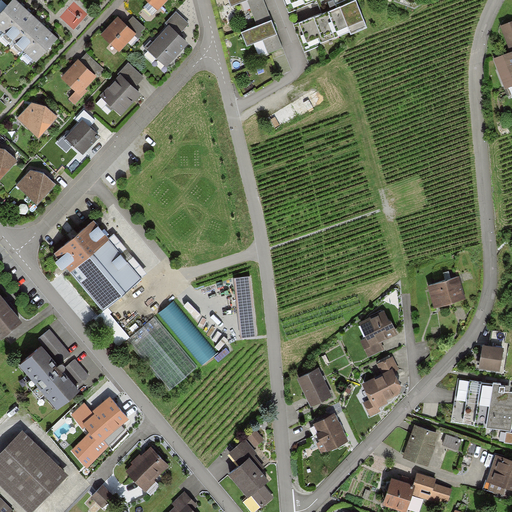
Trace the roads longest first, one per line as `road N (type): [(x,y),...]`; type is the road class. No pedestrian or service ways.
road 1 (residential): [(495,0),(475,85),(490,256),(485,306),(471,336),(318,499),(288,511)]
road 2 (residential): [(288,511),(269,286),(216,49)]
road 3 (residential): [(236,511),(16,251)]
road 4 (residential): [(216,49),(16,251)]
